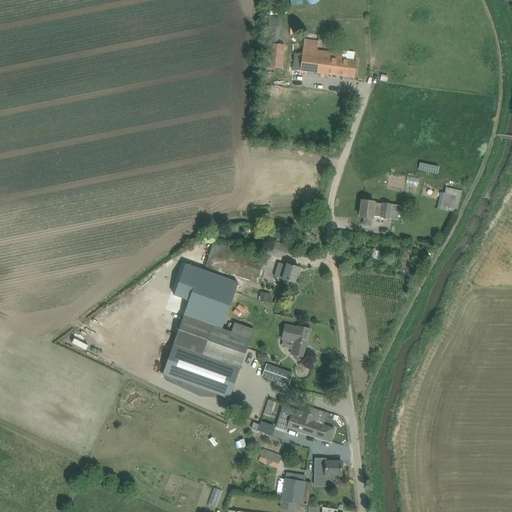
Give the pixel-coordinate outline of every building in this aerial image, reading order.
[(354,78),(354,77),(357,61),(342,59),(342,54),(316,51),(318,41),(304,40),(302,54),(294,53),(292,70),(331,75),(354,78)] [(267,68),(282,70),(285,45),(264,43),(262,59),(268,60),(267,68)] [(457,212),(462,191),(443,186),(438,207),(457,212)] [(375,203),(376,202),(362,201),(360,217),(364,217),(363,225),(371,226),(372,218),(373,219),(374,217),(380,218),(380,219),(390,220),(392,204),(383,203),(382,204),(375,203)] [(275,243),(273,249),(288,253),(291,241),(277,237),(277,236),(269,234),(267,241),(275,243)] [(267,260),(212,243),(205,267),(249,280),(259,283),(267,260)] [(286,265),(278,263),(274,277),(295,283),(300,268),(287,264),(286,265)] [(189,301),(184,315),(163,375),(230,398),(254,330),(234,323),(231,332),(222,329),(239,283),(185,264),(173,295),(189,301)] [(158,299),(175,304),(176,299),(159,294),(158,299)] [(260,294),(259,300),(269,303),(271,296),(260,294)] [(167,335),(177,306),(166,302),(156,331),(167,335)] [(294,342),(291,355),(303,357),(306,344),(308,345),(311,329),(297,326),(297,327),(285,325),(282,339),(294,342)] [(262,376),(279,382),(289,385),(293,374),(266,364),(262,376)] [(313,415),(304,412),(303,412),(283,406),(276,427),(286,431),(287,428),(331,442),(335,429),(311,422),(313,415)] [(261,422),(258,431),(270,435),(273,426),(261,422)] [(257,431),(259,424),(253,423),(251,429),(257,431)] [(277,469),(282,456),(263,449),(259,461),(277,469)] [(342,462),(325,461),(325,462),(317,461),(317,470),(325,470),(325,475),(341,476),(342,462)] [(311,483),(305,482),(285,479),(281,502),(308,505),(311,483)] [(213,487),(208,503),(216,506),(222,490),(213,487)]
